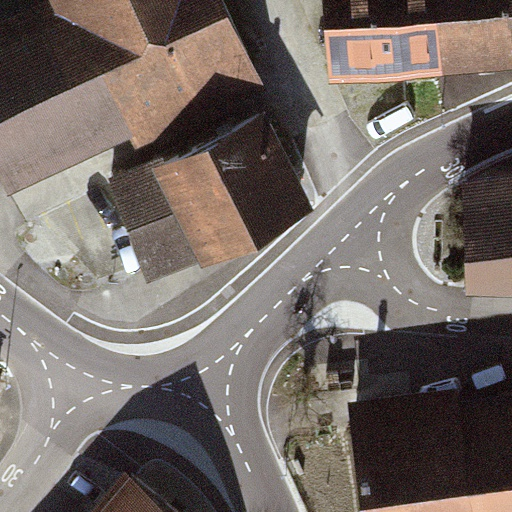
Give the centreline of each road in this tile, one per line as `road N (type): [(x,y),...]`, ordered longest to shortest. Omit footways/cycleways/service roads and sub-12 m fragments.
road 1 (residential): [(374,215),(315,120),(266,0)]
road 2 (secondary): [(206,371),(347,238)]
road 3 (residential): [(511,317),(415,302),(347,238)]
road 4 (secondary): [(374,215),(432,167),(511,130)]
road 5 (residential): [(1,511),(87,375)]
road 6 (secondary): [(269,511),(206,371)]
road 7 (tertiary): [(87,375),(139,387),(206,371)]
